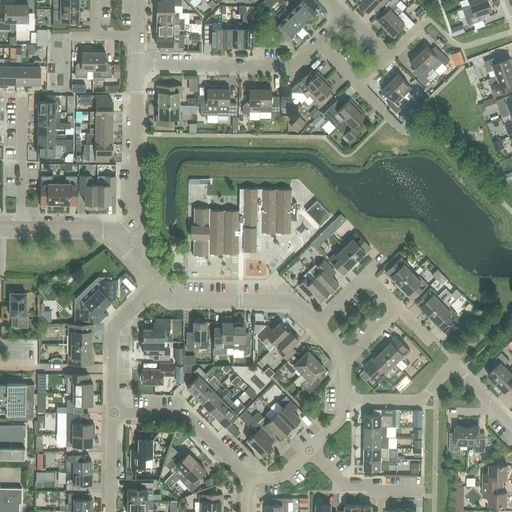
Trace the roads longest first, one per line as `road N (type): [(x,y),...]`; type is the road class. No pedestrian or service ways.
road 1 (residential): [(137,66),(292,67),(317,44)]
road 2 (residential): [(115,242),(135,216),(137,66)]
road 3 (residential): [(314,325),(290,303),(173,299),(156,285)]
road 4 (residential): [(250,480),(188,420),(113,413)]
road 5 (residential): [(156,285),(115,325),(113,413)]
road 6 (residential): [(20,229),(22,100)]
road 7 (residential): [(421,493),(350,485),(309,450)]
